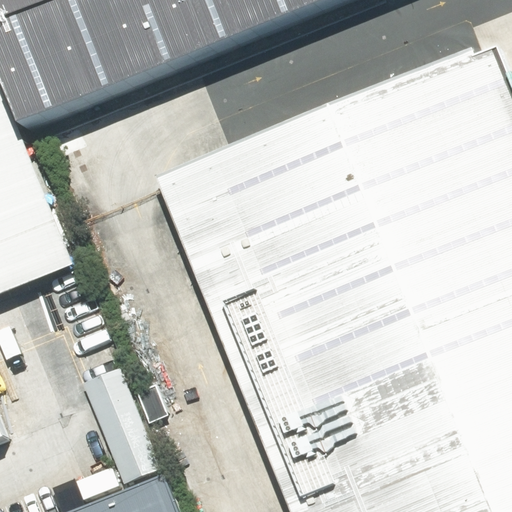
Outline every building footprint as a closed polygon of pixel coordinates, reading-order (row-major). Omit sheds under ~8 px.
[(55,0),(8,20),(45,111),(316,0),(55,0)] [(511,511),(511,69),(504,50),(167,187),(300,511),(511,511)] [(0,77),(0,452),(19,445),(0,398),(0,291),(75,261),(0,77)] [(125,376),(84,394),(123,487),(165,470),(156,449),(125,376)] [(183,511),(169,477),(78,511),(183,511)]
